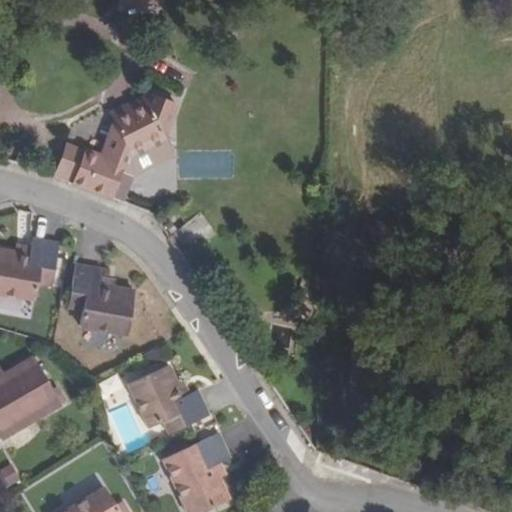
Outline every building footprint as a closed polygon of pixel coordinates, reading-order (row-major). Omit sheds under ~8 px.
[(164,0),(116,0),(122,22),(167,10),(164,0)] [(168,134),(179,104),(154,94),(106,115),(99,150),(67,140),(54,175),(110,198),(123,171),(134,176),(175,156),(168,134)] [(174,228),(183,250),(209,240),(200,218),(174,228)] [(39,272),(54,273),(59,237),(32,234),(31,243),(29,256),(16,253),(0,250),(0,290),(36,297),(38,281),(39,272)] [(29,256),(31,243),(18,242),(16,253),(29,256)] [(83,296),(81,306),(78,321),(126,329),(133,287),(112,284),(110,283),(109,288),(99,286),(101,274),(102,265),(75,261),(70,294),(83,296)] [(53,283),(54,273),(39,272),(38,281),(53,283)] [(110,283),(112,284),(113,277),(101,274),(99,286),(109,288),(110,283)] [(68,304),(81,306),(83,296),(70,294),(68,304)] [(0,380),(0,435),(58,400),(31,355),(2,372),(0,373),(2,379),(0,380)] [(171,412),(177,426),(209,410),(196,385),(189,388),(178,394),(173,384),(177,382),(176,379),(166,361),(128,380),(149,423),(162,416),(171,412)] [(178,394),(189,388),(183,376),(176,379),(177,382),(173,384),(178,394)] [(170,430),(177,426),(171,412),(162,416),(170,430)] [(198,461),(204,457),(213,453),(202,428),(146,454),(172,511),(179,511),(212,496),(202,472),(198,461)] [(208,469),(204,457),(198,461),(202,472),(208,469)] [(115,511),(98,487),(61,511),(115,511)]
